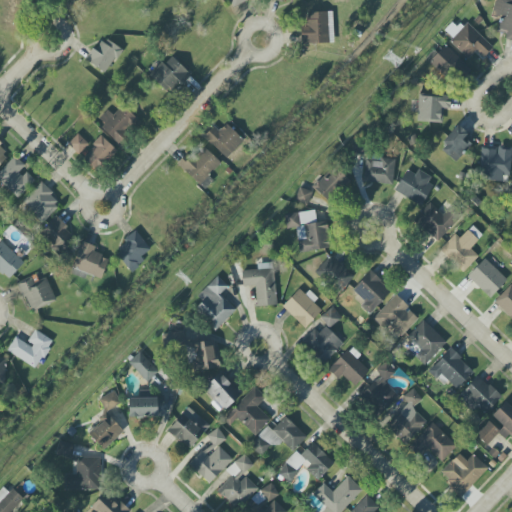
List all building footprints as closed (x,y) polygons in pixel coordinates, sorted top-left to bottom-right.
[(511,41),(511,0),(495,0),(492,15),(499,17),(496,32),(504,33),(503,39),(511,41)] [(332,12),(306,13),(306,26),(301,26),(301,44),(333,44),(332,12)] [(483,58),(493,47),(467,24),(450,42),(468,59),(475,51),(483,58)] [(106,74),(122,49),(102,37),(86,62),(106,74)] [(471,70),(445,45),(430,60),(456,85),(471,70)] [(190,74),(171,55),(151,75),(169,94),(190,74)] [(442,109),(450,110),(450,95),(418,94),(417,122),(442,123),(442,109)] [(116,141),(135,123),(121,108),(113,116),(108,110),(97,121),(116,141)] [(227,159),(244,141),(226,124),(219,131),(213,126),(203,137),(227,159)] [(456,162),(474,143),(456,126),(438,145),(456,162)] [(88,144),(77,134),(67,145),(78,155),(88,144)] [(82,160),(97,172),(115,149),(100,137),(82,160)] [(352,155),(366,155),(367,142),(352,142),(352,155)] [(0,163),(9,154),(0,144),(0,163)] [(220,163),(200,144),(179,166),(200,186),(220,163)] [(509,181),(511,150),(481,147),(478,178),(509,181)] [(0,181),(17,198),(34,180),(24,170),(26,167),(14,156),(0,171),(0,181)] [(362,181),(392,185),(395,161),(366,156),(362,181)] [(311,186),(324,200),(346,179),(334,165),(311,186)] [(434,178),(417,170),(415,174),(405,169),(394,192),(421,205),(434,178)] [(19,206),(40,225),(61,203),(41,183),(19,206)] [(312,192),(299,188),(294,202),(307,206),(312,192)] [(437,241),(456,221),(447,212),(443,216),(429,203),(414,219),(437,241)] [(284,215),(286,229),(295,228),(299,253),(332,248),(327,221),(316,223),(314,210),(284,215)] [(76,236),(54,217),(38,235),(60,254),(76,236)] [(479,256),(470,248),(479,239),(468,229),(460,238),(455,234),(439,250),(463,273),(479,256)] [(116,250),(126,268),(150,253),(137,231),(122,239),(125,244),(116,250)] [(0,272),(8,280),(24,263),(1,241),(0,241),(0,272)] [(71,268),(101,280),(109,259),(94,253),(96,247),(82,241),(71,268)] [(351,280),(335,255),(314,268),(321,279),(329,274),(338,289),(351,280)] [(507,280),(484,259),(467,277),(490,298),(507,280)] [(241,271),(242,286),(255,286),(256,307),(276,306),(274,269),(241,271)] [(365,301),(361,306),(369,315),(392,291),(370,271),(353,289),(365,301)] [(228,287),(216,276),(197,297),(202,301),(194,310),(216,331),(236,310),(220,295),(228,287)] [(17,283),(31,312),(56,300),(46,278),(34,283),(31,277),(17,283)] [(494,303),(511,319),(511,286),(510,285),(494,303)] [(282,306),(303,328),(321,311),(313,303),(315,301),(301,287),(282,306)] [(389,326),(401,337),(419,318),(394,295),(373,319),(385,330),(389,326)] [(328,329),(341,319),(333,307),(320,317),(328,329)] [(407,337),(420,351),(415,356),(424,366),(447,344),(424,320),(407,337)] [(319,333),(314,328),(301,343),(324,364),(343,343),(325,327),(319,333)] [(53,341),(35,330),(27,343),(16,337),(7,351),(36,369),(53,341)] [(186,345),(182,330),(161,335),(165,349),(186,345)] [(219,368),(213,339),(186,345),(192,373),(219,368)] [(328,370),(337,379),(342,375),(354,387),(370,370),(348,349),(328,370)] [(473,371),(450,349),(430,370),(454,392),(473,371)] [(158,372),(140,352),(128,363),(147,383),(158,372)] [(399,397),(384,381),(394,373),(385,363),(376,372),(380,376),(358,396),(377,417),(399,397)] [(242,393),(221,372),(203,389),(224,411),(242,393)] [(501,398),(479,376),(456,398),(471,414),(478,407),(484,414),(501,398)] [(270,420),(257,407),(265,398),(254,387),(224,419),(230,425),(237,418),(255,436),(270,420)] [(385,427),(405,445),(425,422),(411,409),(422,398),(411,389),(403,398),(408,403),(385,427)] [(98,399),(104,412),(120,405),(115,392),(98,399)] [(129,418),(164,417),(163,397),(128,398),(129,418)] [(489,419),(475,435),(487,446),(497,433),(505,440),(508,435),(511,438),(511,409),(504,402),(489,419)] [(189,449),(209,426),(188,407),(167,430),(189,449)] [(272,431),(268,427),(250,447),(260,456),(277,438),(293,452),(306,437),(285,417),(272,431)] [(123,432),(113,421),(109,425),(105,420),(89,434),(103,450),(123,432)] [(457,447),(434,422),(407,446),(418,458),(428,449),(440,463),(457,447)] [(233,461),(219,446),(226,439),(216,428),(206,437),(211,443),(189,464),(208,484),(233,461)] [(71,459),(74,444),(59,441),(56,455),(71,459)] [(334,464),(312,442),(299,456),(297,453),(276,474),(286,485),(303,467),(317,481),(334,464)] [(258,488),(243,475),(253,464),(242,454),(226,472),(231,476),(217,492),(237,511),(258,488)] [(488,469),(472,455),(466,461),(458,454),(439,474),(461,496),(488,469)] [(101,489),(100,458),(75,458),(75,474),(64,475),(65,490),(101,489)] [(332,492),(323,484),(312,495),(326,508),(322,511),(341,511),(362,490),(348,476),(332,492)] [(286,511),(273,500),(279,494),(268,483),(251,500),(255,504),(247,511),(286,511)] [(0,490),(0,511),(11,511),(22,502),(5,485),(0,490)] [(127,511),(108,491),(85,511),(84,511),(127,511)] [(350,511),(374,511),(379,508),(366,496),(350,511)]
